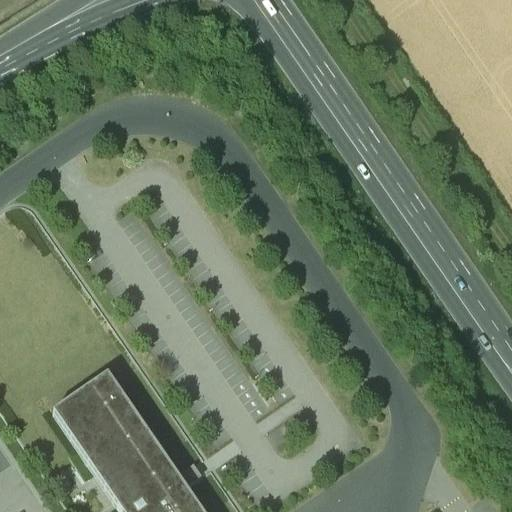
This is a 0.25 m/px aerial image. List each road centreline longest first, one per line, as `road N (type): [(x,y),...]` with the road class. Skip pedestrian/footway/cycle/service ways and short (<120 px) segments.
road 1 (primary): [(511,376),(258,0)]
road 2 (track): [(511,270),(325,0)]
road 3 (tertiary): [(107,0),(0,58)]
